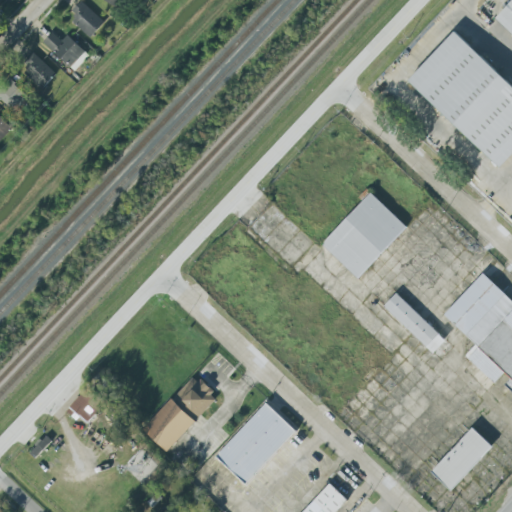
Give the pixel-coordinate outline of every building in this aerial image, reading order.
[(102,0),(119,0),(115,8),(102,0)] [(511,0),(496,18),(511,33),(511,0)] [(90,38),(105,23),(82,1),(72,12),(77,17),(73,22),(90,38)] [(499,167),(511,153),(511,85),(455,31),(408,81),(499,167)] [(45,42),(73,71),(89,56),(69,35),(62,41),(54,33),(45,42)] [(24,63),(33,53),(56,75),(41,90),(25,74),(27,71),(25,68),(27,66),(24,63)] [(0,91),(0,98),(14,111),(27,97),(16,87),(17,85),(9,78),(1,87),(3,89),(0,91)] [(0,117),(12,129),(0,141),(0,117)] [(408,227),(371,192),(321,245),(358,280),(408,227)] [(511,300),(483,273),(444,315),(475,344),(465,356),(494,383),(503,374),(509,379),(504,385),(511,392),(511,300)] [(432,354),(446,341),(397,292),(383,306),(432,354)] [(196,376),(146,430),(170,452),(220,398),(196,376)] [(87,426),(104,407),(87,392),(70,410),(87,426)] [(297,431),(266,402),(215,457),(246,486),(297,431)] [(430,471),(451,491),(493,447),(472,427),(430,471)] [(36,459),(53,442),(47,436),(30,453),(36,459)] [(304,511),(330,485),(348,502),(338,511),(304,511)]
